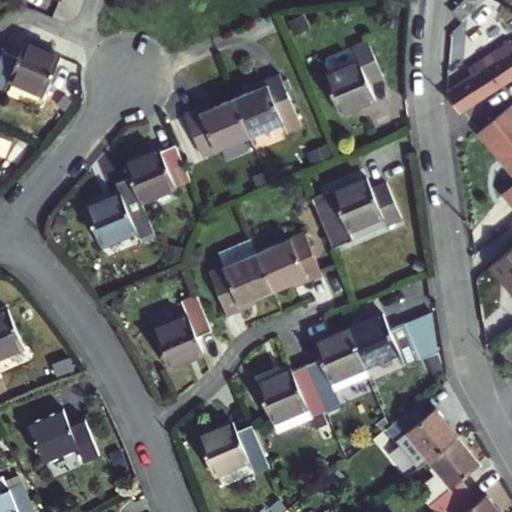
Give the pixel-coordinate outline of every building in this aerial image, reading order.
[(482,0),(461,0),(456,6),(468,16),(482,0)] [(472,15),(463,24),(469,29),(477,20),(472,15)] [(357,66),(322,81),(338,119),(373,104),(367,89),(383,82),(366,43),(350,49),(357,66)] [(20,46),(14,60),(1,54),(0,55),(0,91),(3,83),(41,100),(57,62),(20,46)] [(470,78),(446,94),(461,114),(511,80),(511,50),(509,53),(502,46),(465,71),(470,78)] [(276,79),(254,88),(256,94),(230,105),(246,144),(295,124),(276,79)] [(198,165),(246,144),(230,105),(206,115),(203,109),(179,119),(198,165)] [(511,204),(511,110),(510,108),(480,135),(511,173),(511,188),(504,195),(511,204)] [(136,207),(186,186),(170,148),(119,169),(126,185),(136,207)] [(362,183),(309,205),(329,252),(346,245),(343,238),(379,223),(381,228),(397,222),(382,186),(366,193),(362,183)] [(136,207),(126,185),(112,190),(116,199),(79,214),(96,254),(133,238),(138,252),(152,246),(136,207)] [(301,236),(253,257),(270,295),(293,286),(295,291),(320,280),(301,236)] [(253,257),(247,242),(213,256),(220,271),(205,277),(224,320),(248,310),(246,305),(270,295),(253,257)] [(511,298),(511,250),(488,270),(511,298)] [(211,335),(193,298),(180,303),(187,319),(151,333),(167,371),(202,356),(196,341),(211,335)] [(0,362),(20,353),(4,316),(0,317),(0,362)] [(381,319),(346,334),(362,374),(397,358),(403,371),(418,365),(402,329),(387,335),(381,319)] [(318,407),(368,386),(362,374),(346,334),(309,350),(316,365),(303,371),(318,407)] [(275,440),(324,420),(318,407),(303,371),(289,377),(287,373),(253,387),(275,440)] [(405,436),(427,463),(456,439),(433,411),(427,416),(418,405),(386,430),(385,432),(395,444),(405,436)] [(66,431),(60,416),(26,430),(42,467),(76,453),(82,466),(98,459),(83,424),(66,431)] [(268,478),(250,434),(236,440),(233,433),(197,449),(213,487),(248,473),(253,485),(268,478)] [(414,494),(428,511),(444,511),(469,492),(460,481),(478,466),(456,439),(427,463),(432,469),(426,474),(431,481),(414,494)] [(0,511),(28,511),(17,486),(4,491),(0,483),(0,511)] [(497,511),(485,497),(478,503),(469,492),(444,511),(497,511)]
